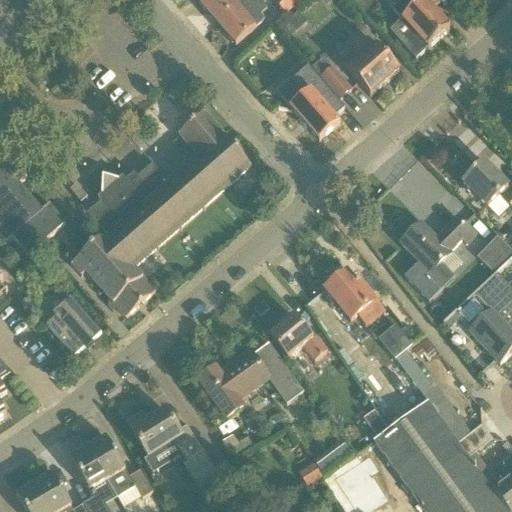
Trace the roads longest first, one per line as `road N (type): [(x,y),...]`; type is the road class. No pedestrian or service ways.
road 1 (residential): [(0,458),(104,386),(315,196)]
road 2 (residential): [(315,196),(142,0)]
road 3 (residential): [(315,196),(511,25)]
road 4 (unknown): [(0,58),(70,123),(96,133)]
